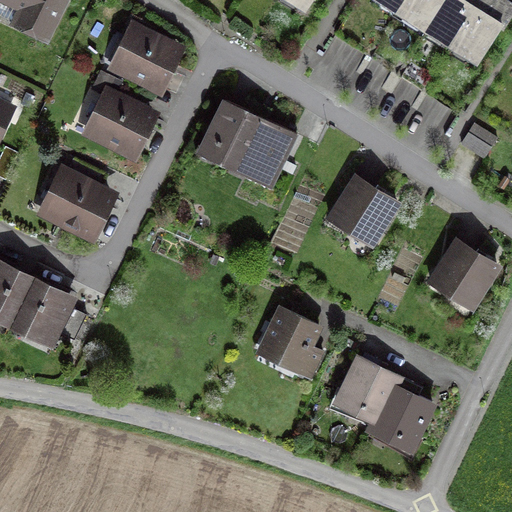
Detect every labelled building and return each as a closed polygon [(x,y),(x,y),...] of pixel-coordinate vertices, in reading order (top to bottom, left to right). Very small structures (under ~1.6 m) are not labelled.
[(68,0),(0,0),(0,5),(21,15),(13,31),(47,46),(68,0)] [(427,23),(440,0),(407,0),(403,8),(416,16),(427,23)] [(454,40),(478,0),(440,0),(427,23),(440,31),(454,40)] [(511,5),(503,0),(478,0),(454,40),(467,48),(482,57),(511,10),(511,5)] [(187,48),(131,20),(104,73),(160,101),(187,48)] [(155,115),(99,88),(75,139),(131,165),(155,115)] [(0,139),(17,105),(0,97),(0,139)] [(295,136),(218,101),(193,156),(270,191),(295,136)] [(472,127),(462,144),(482,155),(492,139),(472,127)] [(118,194),(58,166),(32,220),(92,248),(118,194)] [(397,207),(350,179),(324,223),(371,251),(397,207)] [(500,269),(453,238),(424,284),(470,314),(500,269)] [(0,317),(11,323),(32,279),(0,264),(0,317)] [(70,297),(32,279),(11,323),(49,340),(70,297)] [(87,314),(74,308),(63,334),(75,340),(87,314)] [(319,329),(273,308),(250,357),(311,385),(324,356),(310,349),(319,329)] [(377,424),(397,386),(399,381),(359,360),(336,403),(377,424)] [(435,406),(397,386),(377,424),(370,436),(408,456),(435,406)]
